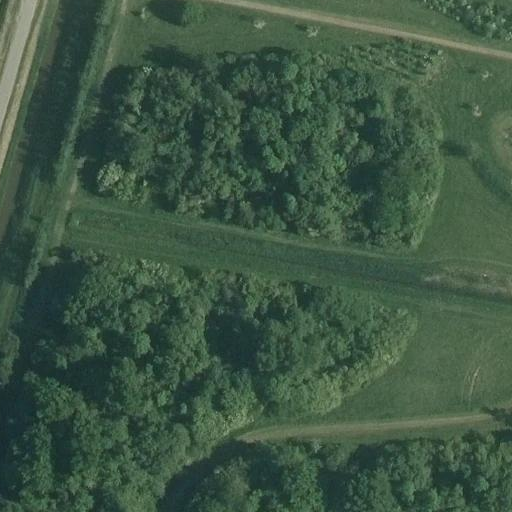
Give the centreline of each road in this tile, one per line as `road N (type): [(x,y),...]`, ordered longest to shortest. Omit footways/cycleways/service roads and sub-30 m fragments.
road 1 (track): [(0,455),(120,0)]
road 2 (track): [(511,415),(464,428),(242,442),(203,466),(169,511)]
